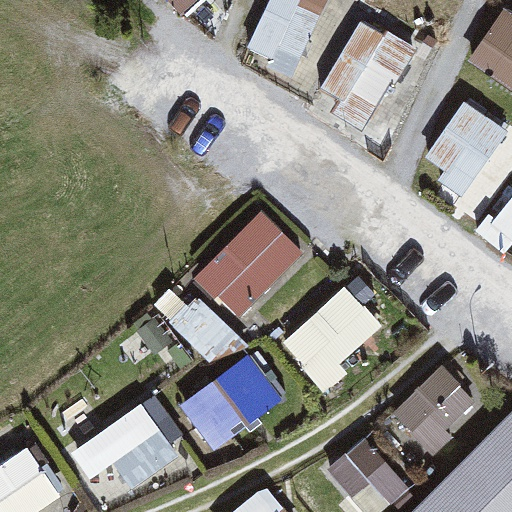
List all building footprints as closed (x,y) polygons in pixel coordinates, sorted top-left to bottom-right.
[(167,0),(181,18),(203,0),(167,0)] [(272,0),(252,61),(303,78),(328,0),(272,0)] [(379,0),(378,4),(433,26),(444,0),(379,0)] [(511,10),(470,58),(511,94),(511,10)] [(315,103),(366,136),(423,49),(372,16),(315,103)] [(473,194),(511,132),(511,120),(470,94),(425,164),(473,194)] [(511,203),(490,219),(511,250),(511,203)] [(239,326),(310,258),(267,213),(196,281),(239,326)] [(191,283),(161,312),(213,365),(243,336),(191,283)] [(284,341),(321,388),(389,334),(352,287),(284,341)] [(221,458),(289,404),(251,357),(184,411),(221,458)] [(397,411),(436,451),(483,404),(445,365),(397,411)] [(115,508),(190,450),(150,399),(75,456),(115,508)] [(511,511),(511,425),(422,511),(511,511)] [(364,511),(390,511),(417,487),(367,435),(327,473),(364,511)] [(35,448),(0,471),(0,511),(47,511),(68,498),(35,448)] [(242,511),(283,511),(265,492),(242,511)]
